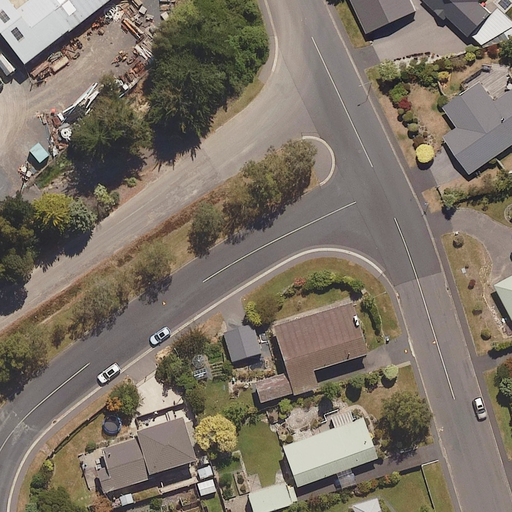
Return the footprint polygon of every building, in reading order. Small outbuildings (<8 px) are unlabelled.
[(0,0),(0,32),(26,66),(110,0),(32,0),(17,12),(7,0),(0,0)] [(352,0),(366,30),(413,8),(409,0),(352,0)] [(442,6),(464,33),(470,29),(482,44),(511,26),(511,19),(496,3),(487,11),(478,0),(426,0),(436,11),(442,6)] [(469,171),(511,140),(511,85),(492,100),(478,79),(442,105),(456,124),(443,133),(469,171)] [(511,274),(492,285),(511,322),(511,274)] [(313,368),(369,351),(353,300),(275,324),(290,372),(256,382),(263,402),(318,385),(313,368)] [(232,361),(262,352),(253,323),(223,331),(232,361)] [(365,415),(354,419),(350,407),(331,414),(336,425),(283,445),(299,486),(337,471),(343,486),(357,481),(352,467),(380,456),(365,415)] [(97,469),(104,492),(116,488),(121,505),(134,501),(129,484),(156,476),(154,471),(197,458),(184,413),(138,427),(139,433),(101,444),(108,466),(97,469)] [(200,479),(196,480),(200,496),(217,490),(213,476),(216,475),(212,464),(196,469),(200,479)] [(232,511),(262,511),(293,502),(286,481),(229,500),(232,511)] [(382,511),(378,497),(352,505),(354,511),(350,511),(382,511)]
